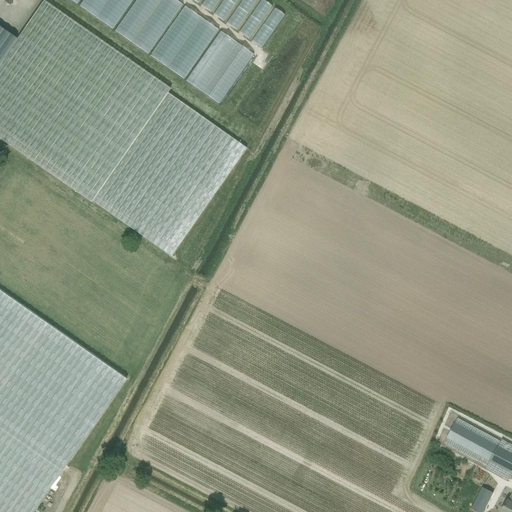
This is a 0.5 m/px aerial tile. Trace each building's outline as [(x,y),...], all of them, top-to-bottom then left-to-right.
[(96,18),(108,0),(83,0),(79,6),(96,18)] [(132,0),(108,0),(96,18),(112,29),(132,0)] [(131,43),(161,0),(136,0),(115,31),(131,43)] [(182,5),(175,0),(161,0),(131,43),(148,54),(182,5)] [(219,0),(204,0),(201,6),(211,13),(219,0)] [(238,0),(223,0),(213,14),(223,22),(238,0)] [(257,0),(242,0),(226,23),(236,30),(257,0)] [(272,6),(262,0),(261,0),(239,32),(249,39),(272,6)] [(170,90),(44,1),(16,41),(15,40),(0,61),(0,139),(90,203),(92,201),(170,256),(246,149),(167,94),(170,90)] [(167,67),(201,18),(185,7),(150,56),(167,67)] [(274,8),(251,41),(261,48),(284,15),(274,8)] [(201,18),(167,67),(183,79),(218,30),(201,18)] [(0,61),(15,40),(1,31),(0,33),(0,61)] [(186,81),(202,92),(237,43),(220,31),(186,81)] [(253,55),(237,43),(202,92),(219,104),(253,55)] [(200,258),(200,257),(200,256),(200,255),(199,254),(199,253),(199,252),(198,252),(198,251),(197,251),(197,250),(196,250),(196,249),(195,249),(195,248),(194,248),(193,248),(192,248),(192,247),(191,247),(190,247),(189,247),(188,247),(187,247),(186,248),(185,248),(184,248),(184,249),(183,249),(182,250),(181,250),(181,251),(181,252),(180,252),(180,253),(179,253),(179,254),(179,255),(179,256),(179,257),(178,258),(179,258),(179,259),(179,260),(179,261),(179,262),(180,262),(180,263),(180,264),(181,264),(181,265),(182,266),(183,266),(183,267),(184,267),(184,268),(185,268),(186,268),(187,268),(188,269),(189,269),(190,269),(191,269),(191,268),(192,268),(193,268),(194,268),(194,267),(195,267),(196,267),(196,266),(197,266),(197,265),(198,265),(198,264),(199,263),(199,262),(199,261),(200,261),(200,260),(200,259),(200,258)] [(0,511),(33,511),(126,379),(0,290),(0,511)] [(511,454),(455,424),(447,438),(511,472),(511,454)] [(471,509),(476,511),(484,511),(495,489),(484,484),(482,489),(481,488),(471,509)] [(501,511),(511,511),(511,495),(509,501),(508,500),(501,511)]
